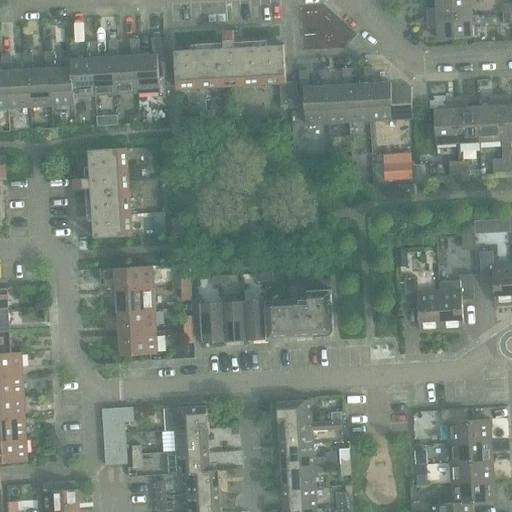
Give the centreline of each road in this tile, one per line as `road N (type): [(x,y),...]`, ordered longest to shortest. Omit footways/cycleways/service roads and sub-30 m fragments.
road 1 (residential): [(511,340),(451,372),(247,383)]
road 2 (residential): [(511,59),(418,61),(357,10)]
road 3 (residential): [(38,248),(61,269),(66,350),(90,391)]
road 4 (residential): [(247,383),(90,391)]
road 5 (residential): [(254,511),(247,383)]
